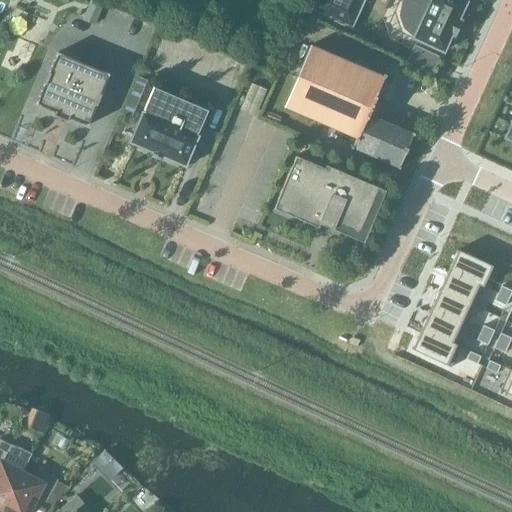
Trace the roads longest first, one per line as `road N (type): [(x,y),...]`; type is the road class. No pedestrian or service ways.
road 1 (residential): [(435,162),(376,290),(352,302),(0,154)]
road 2 (residential): [(508,0),(435,162)]
